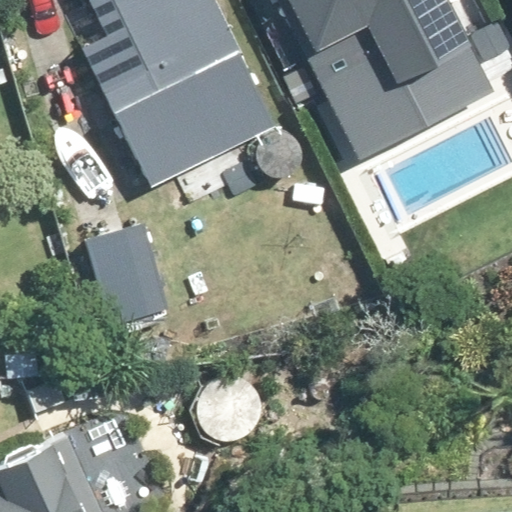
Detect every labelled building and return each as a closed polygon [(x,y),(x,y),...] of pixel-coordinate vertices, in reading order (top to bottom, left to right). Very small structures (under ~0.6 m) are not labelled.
[(212,0),(110,0),(140,63),(97,83),(145,183),(272,123),(212,0)] [(467,0),(402,0),(432,52),(481,24),(467,0)] [(85,241),(108,322),(163,306),(140,225),(85,241)] [(33,345),(18,347),(21,373),(36,372),(33,345)] [(158,410),(180,456),(201,446),(180,400),(158,410)] [(0,511),(97,511),(61,435),(0,463),(0,511)]
